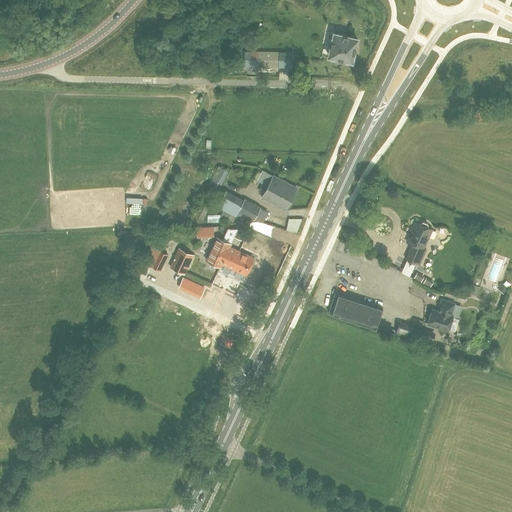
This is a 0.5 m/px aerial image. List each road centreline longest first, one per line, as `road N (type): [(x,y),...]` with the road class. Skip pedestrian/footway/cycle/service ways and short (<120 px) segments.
road 1 (primary): [(193,511),(356,154)]
road 2 (residential): [(327,84),(64,79)]
road 3 (primary): [(423,3),(356,154)]
road 4 (primary): [(356,154),(448,18)]
